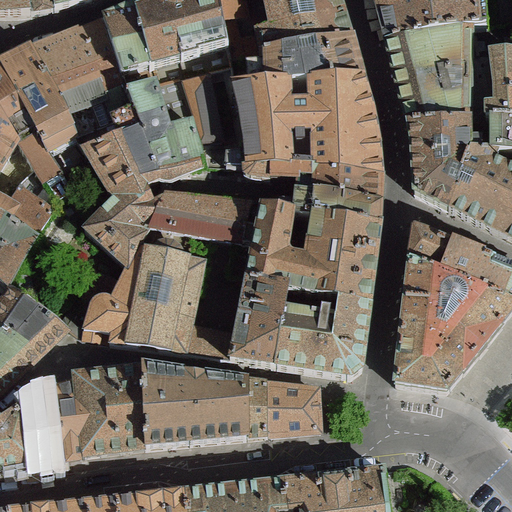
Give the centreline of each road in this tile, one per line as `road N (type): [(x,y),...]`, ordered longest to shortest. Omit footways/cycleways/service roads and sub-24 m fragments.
road 1 (residential): [(357,0),(398,176),(376,397),(375,422),(386,440)]
road 2 (residential): [(386,440),(366,453),(0,496)]
road 3 (residential): [(511,500),(453,445),(411,435),(386,440)]
road 4 (residential): [(133,0),(32,38),(0,38)]
